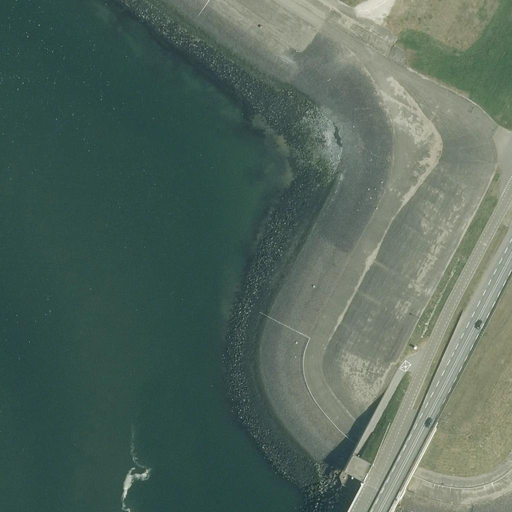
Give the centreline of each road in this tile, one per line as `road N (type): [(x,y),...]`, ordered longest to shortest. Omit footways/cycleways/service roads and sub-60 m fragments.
road 1 (unclassified): [(356,511),(511,187)]
road 2 (primary): [(377,511),(511,253)]
